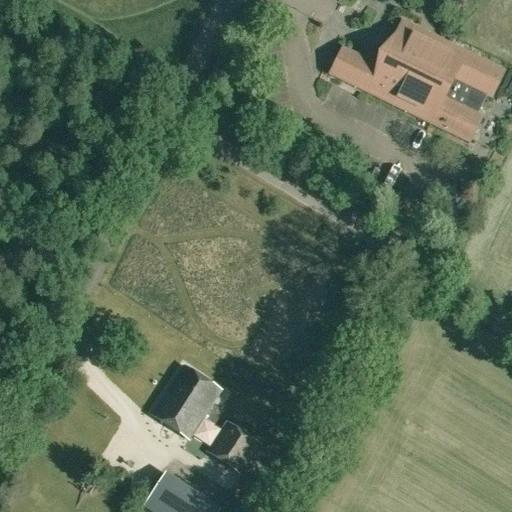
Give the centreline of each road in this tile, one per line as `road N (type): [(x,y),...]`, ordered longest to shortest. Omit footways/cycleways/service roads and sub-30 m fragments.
road 1 (unclassified): [(511,324),(159,108)]
road 2 (unclassified): [(0,450),(159,108)]
road 3 (unclassified): [(159,108),(216,0)]
